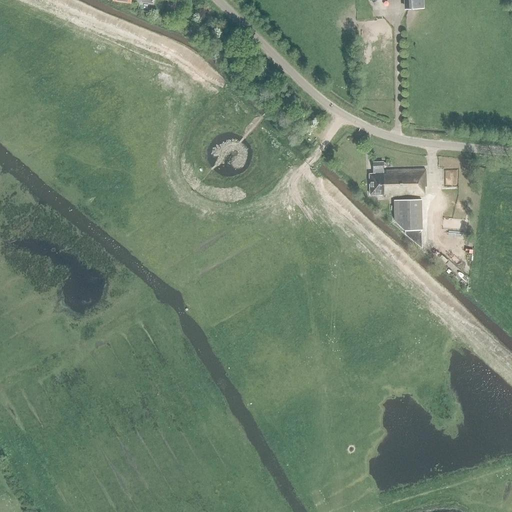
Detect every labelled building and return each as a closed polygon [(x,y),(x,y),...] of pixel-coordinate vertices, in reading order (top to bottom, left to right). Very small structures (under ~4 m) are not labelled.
[(423,0),(407,0),(408,9),(424,9),(423,0)] [(383,162),(373,163),(373,169),(374,170),(374,174),(370,174),(371,194),(384,194),(384,197),(425,195),(425,187),(427,187),(426,170),(384,171),(383,162)] [(449,168),(448,182),(458,182),(458,169),(449,168)] [(421,200),(394,201),(394,222),(404,230),(422,230),(421,200)] [(422,230),(404,230),(404,234),(422,248),(422,230)]
